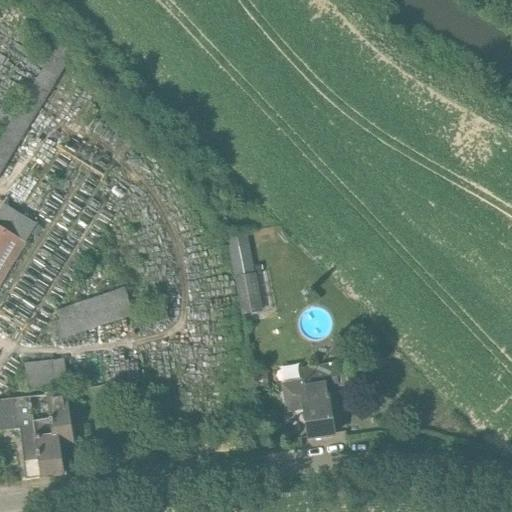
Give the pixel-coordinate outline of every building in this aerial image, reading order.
[(0,177),(74,53),(59,43),(0,140),(0,177)] [(37,225),(4,204),(0,210),(0,286),(26,244),(25,244),(37,225)] [(243,313),(262,310),(256,272),(236,275),(243,313)] [(60,341),(133,317),(124,288),(54,313),(56,319),(60,341)] [(133,328),(168,319),(166,311),(131,319),(133,328)] [(348,363),(356,348),(338,339),(330,354),(348,363)] [(68,389),(64,360),(24,365),(26,384),(27,384),(28,393),(68,389)] [(334,436),(326,386),(337,384),(334,364),(300,369),(302,382),(282,385),(286,411),(304,408),(309,439),(334,436)] [(74,444),(67,395),(68,394),(68,391),(45,395),(50,419),(36,421),(37,423),(41,477),(41,479),(65,476),(61,450),(76,447),(76,444),(74,444)] [(33,422),(30,398),(0,400),(0,432),(19,430),(25,480),(41,477),(37,423),(36,421),(33,422)]
